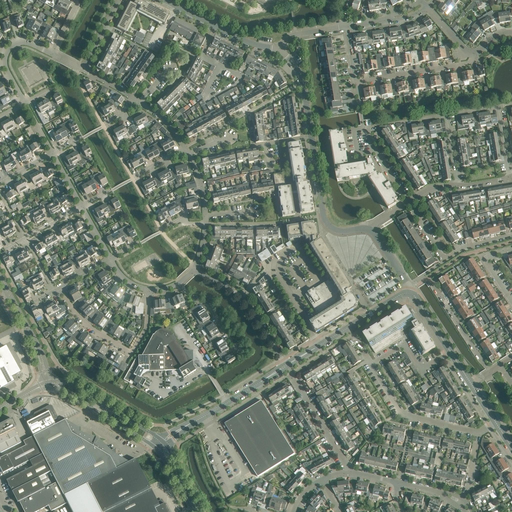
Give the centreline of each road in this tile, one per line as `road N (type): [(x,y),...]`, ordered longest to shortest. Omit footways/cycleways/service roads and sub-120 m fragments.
road 1 (unclassified): [(370,230),(326,223),(302,83),(279,49)]
road 2 (residential): [(149,290),(145,329),(130,351),(54,289)]
road 3 (tertiary): [(286,364),(408,293)]
road 4 (residential): [(481,431),(400,410),(372,363)]
road 5 (residential): [(286,364),(241,296),(193,269)]
road 6 (residential): [(458,185),(446,114),(499,106)]
road 7 (unclassified): [(279,49),(238,38),(165,0)]
road 8 (residential): [(355,82),(462,64),(472,53)]
road 9 (tertiary): [(158,438),(76,387),(52,381)]
road 10 (tertiary): [(183,427),(286,364)]
